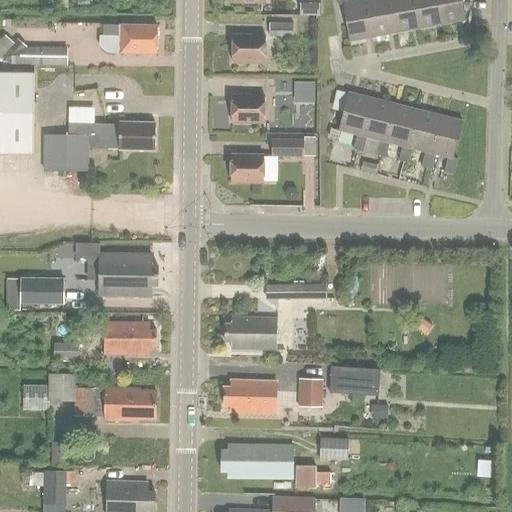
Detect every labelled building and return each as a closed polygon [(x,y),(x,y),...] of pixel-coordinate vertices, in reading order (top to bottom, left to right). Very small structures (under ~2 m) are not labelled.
[(346,0),(336,0),(338,7),(342,6),(349,43),(372,38),(365,0),(361,1),(348,4),(346,0)] [(360,0),(361,1),(365,0),(372,38),(395,34),(388,0),(360,0)] [(388,0),(395,34),(418,30),(412,0),(388,0)] [(412,0),(418,30),(441,26),(436,0),(412,0)] [(436,0),(441,26),(465,21),(461,0),(436,0)] [(294,24),(270,23),(269,36),(294,36),(294,24)] [(103,37),(119,37),(118,54),(157,55),(157,27),(103,26),(103,37)] [(265,64),(265,37),(233,36),(232,64),(265,64)] [(8,64),(67,65),(67,48),(27,48),(17,39),(1,58),(8,64)] [(0,154),(34,155),(34,75),(0,74),(0,154)] [(301,84),(301,105),(314,105),(314,84),(301,84)] [(348,94),(338,131),(357,136),(353,151),(363,153),(367,138),(362,137),(372,100),(348,94)] [(264,124),(264,97),(232,96),(232,124),(264,124)] [(372,100),(362,137),(367,138),(380,142),(376,156),(386,159),(389,144),(385,143),(394,106),(372,100)] [(385,143),(389,144),(402,147),(399,162),(408,165),(412,150),(408,149),(417,111),(394,106),(385,143)] [(408,149),(412,150),(425,153),(421,168),(431,170),(435,156),(430,155),(440,117),(417,111),(408,149)] [(430,155),(435,156),(448,159),(444,174),(454,176),(458,160),(453,159),(462,123),(440,117),(430,155)] [(155,151),(155,125),(119,124),(119,126),(69,125),(69,137),(45,137),(45,173),(88,173),(88,150),(119,150),(119,151),(155,151)] [(304,137),(304,141),(304,156),(315,156),(315,138),(304,137)] [(304,156),(304,141),(272,141),(272,158),(304,158),(304,156)] [(263,184),(264,157),(231,156),(231,184),(263,184)] [(151,287),(157,287),(157,267),(151,267),(151,256),(100,255),(99,297),(151,298),(151,287)] [(65,306),(65,279),(21,278),(21,279),(7,279),(6,312),(21,312),(21,305),(65,306)] [(327,286),(266,286),(266,300),(327,300),(327,286)] [(231,343),(231,350),(277,352),(278,320),(232,318),(232,325),(225,325),(225,343),(231,343)] [(421,319),(415,328),(425,335),(431,326),(421,319)] [(149,349),(156,349),(156,331),(149,331),(149,324),(104,323),(103,356),(149,356),(149,349)] [(53,360),(77,360),(77,345),(53,344),(53,360)] [(379,397),(381,371),(331,367),(330,394),(379,397)] [(48,387),(48,403),(74,403),(78,403),(78,389),(78,377),(78,375),(49,374),(48,387)] [(298,408),(323,409),(324,381),(299,380),(298,408)] [(230,406),(230,413),(275,414),(276,383),(231,382),(230,389),(224,389),(224,406),(230,406)] [(74,403),(74,417),(95,418),(95,389),(78,389),(78,403),(74,403)] [(95,418),(104,418),(104,422),(130,422),(130,421),(155,421),(156,392),(140,392),(140,390),(95,389),(95,418)] [(349,441),(321,440),(320,461),(348,462),(349,441)] [(82,441),(81,458),(85,462),(90,462),(94,458),(94,453),(93,452),(91,449),(91,442),(82,441)] [(52,444),(52,467),(67,467),(67,444),(52,444)] [(229,472),(229,479),(292,479),(292,447),(229,446),(229,453),(223,453),(222,472),(229,472)] [(296,467),(296,489),(316,489),(317,467),(296,467)] [(65,506),(67,473),(43,472),(42,505),(65,506)] [(318,474),(318,484),(331,484),(331,474),(318,474)] [(153,511),(154,492),(147,492),(148,484),(106,482),(105,511),(153,511)] [(272,511),(256,511),(228,511),(227,511),(314,511),(315,500),(273,498),(272,511)] [(339,501),(339,511),(363,511),(364,501),(339,501)]
